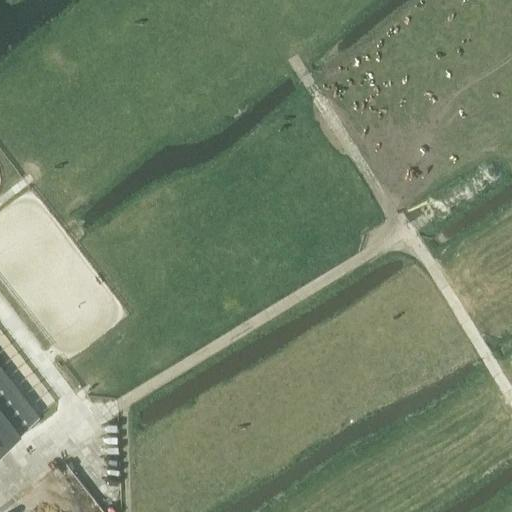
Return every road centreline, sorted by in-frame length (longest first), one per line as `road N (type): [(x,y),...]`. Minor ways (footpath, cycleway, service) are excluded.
road 1 (track): [(404,234),(0,481)]
road 2 (track): [(294,60),(404,234)]
road 3 (track): [(404,234),(432,264),(511,394)]
